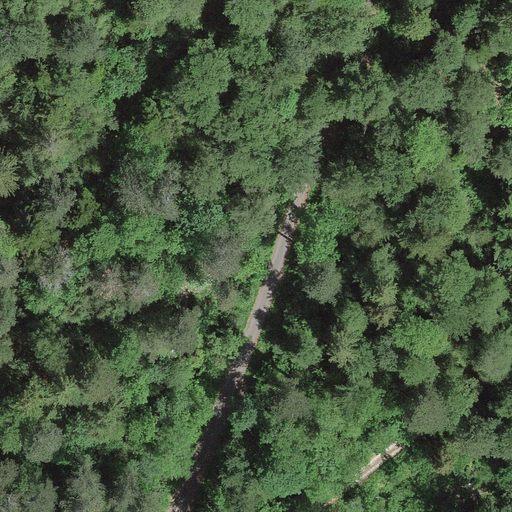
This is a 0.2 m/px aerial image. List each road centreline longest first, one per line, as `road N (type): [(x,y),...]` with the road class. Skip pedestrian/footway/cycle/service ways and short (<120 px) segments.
road 1 (track): [(180,511),(264,323),(359,0)]
road 2 (track): [(318,511),(511,360)]
